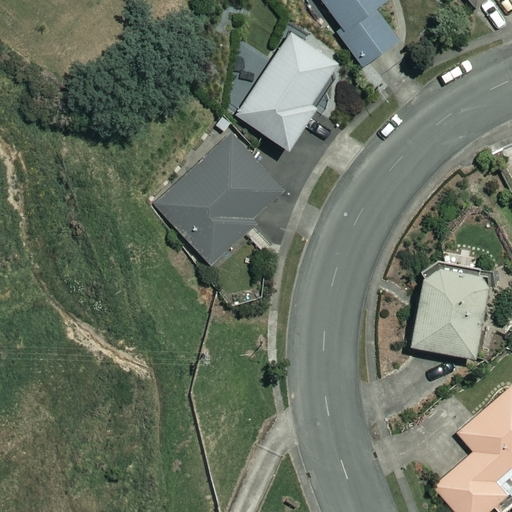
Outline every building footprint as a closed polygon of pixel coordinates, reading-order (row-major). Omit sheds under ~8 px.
[(389,0),(321,0),(323,1),(342,27),(337,31),(364,67),(396,43),(373,12),(389,0)] [(337,62),(290,31),(235,114),(288,149),(314,108),(309,105),(337,62)] [(290,192),(234,133),(157,205),(212,264),(290,192)] [(488,277),(425,265),(410,346),(473,358),(488,277)] [(511,465),(511,386),(458,433),(473,451),(433,485),(455,511),(489,511),(509,495),(496,479),(511,465)]
